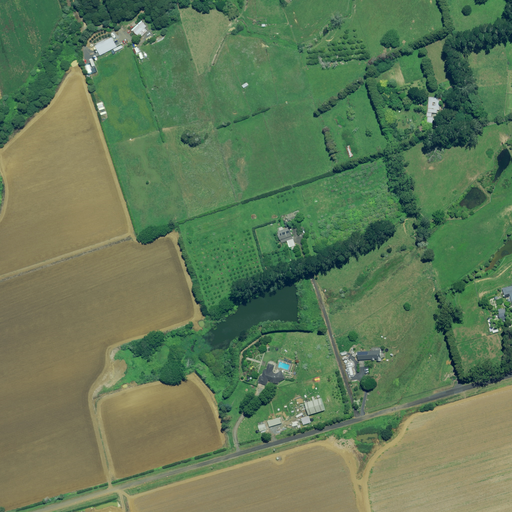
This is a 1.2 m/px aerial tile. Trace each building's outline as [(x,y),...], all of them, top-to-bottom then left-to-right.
[(148,26),(143,21),(132,31),(140,39),(148,31),(145,28),(148,26)] [(117,47),(113,38),(96,46),(101,56),(117,47)] [(441,98),(429,97),(428,112),(437,113),(437,110),(440,110),(441,98)] [(300,213),(299,211),(286,215),(287,218),(288,218),(289,221),(297,218),(296,215),(300,213)] [(284,229),(283,227),(277,229),(281,243),(288,241),(290,247),(291,247),(292,250),(295,250),(294,247),(296,247),(290,227),(284,229)] [(505,308),(498,309),(501,322),(508,321),(505,308)] [(382,354),(382,350),(358,352),(359,360),(373,359),(373,361),(376,360),(375,359),(378,359),(378,361),(382,361),(382,358),(384,358),(384,354),(382,354)] [(348,364),(347,360),(346,361),(349,376),(356,374),(354,366),(355,365),(354,362),(348,364)] [(279,371),(280,372),(277,374),(275,373),(273,372),(276,366),(270,363),(267,370),(265,370),(263,376),(261,375),(258,382),(267,385),(269,380),(271,381),(271,383),(273,384),(274,382),(278,384),(279,382),(286,379),(282,370),(279,371)] [(325,410),(322,398),(306,403),(309,415),(325,410)] [(311,423),(310,416),(302,418),(304,425),(311,423)]
